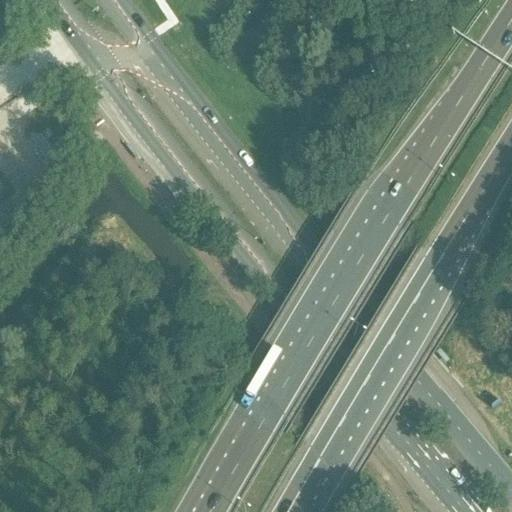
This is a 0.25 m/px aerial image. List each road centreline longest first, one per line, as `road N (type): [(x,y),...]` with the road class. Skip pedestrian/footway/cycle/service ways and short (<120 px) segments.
road 1 (secondary): [(53,0),(467,511)]
road 2 (secondary): [(511,493),(292,238),(110,0)]
road 3 (primary): [(511,17),(213,511)]
road 4 (primary): [(303,511),(511,164)]
